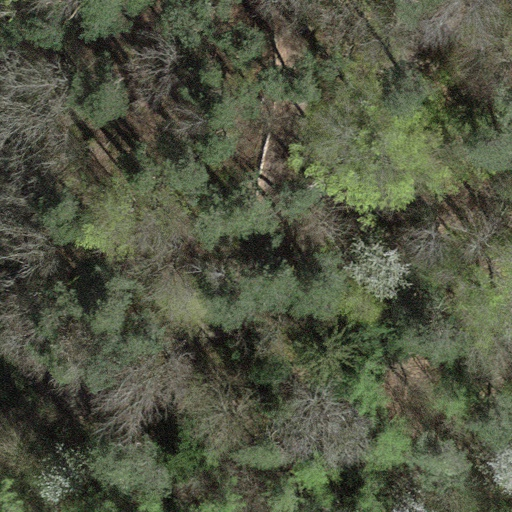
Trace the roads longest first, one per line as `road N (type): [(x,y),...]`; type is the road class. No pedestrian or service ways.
road 1 (track): [(281,0),(276,222),(171,357),(68,406),(15,339)]
road 2 (track): [(0,20),(15,339)]
